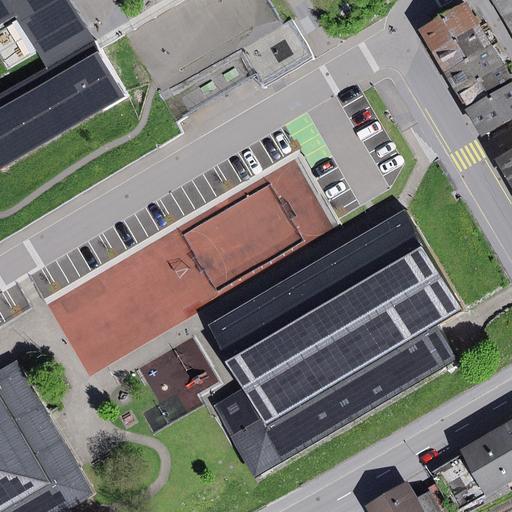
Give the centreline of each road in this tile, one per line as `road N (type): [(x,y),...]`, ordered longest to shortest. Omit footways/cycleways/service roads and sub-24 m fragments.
road 1 (residential): [(0,273),(394,34)]
road 2 (primary): [(511,398),(311,511)]
road 3 (residential): [(394,34),(467,158)]
